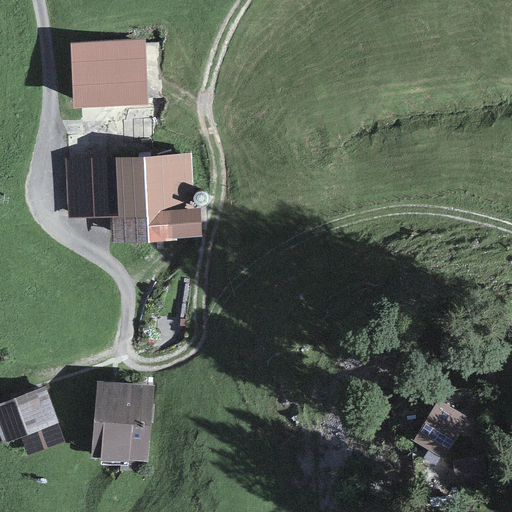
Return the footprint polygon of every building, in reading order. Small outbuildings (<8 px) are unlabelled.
[(143,45),(74,48),(76,103),(145,100),(143,45)] [(190,153),(72,157),(74,207),(118,205),(119,235),(193,232),(190,153)] [(43,380),(0,395),(0,425),(10,452),(62,433),(43,380)] [(94,394),(88,450),(146,456),(152,401),(94,394)] [(439,401),(419,435),(444,450),(464,415),(439,401)] [(488,454),(455,458),(457,477),(490,473),(488,454)]
